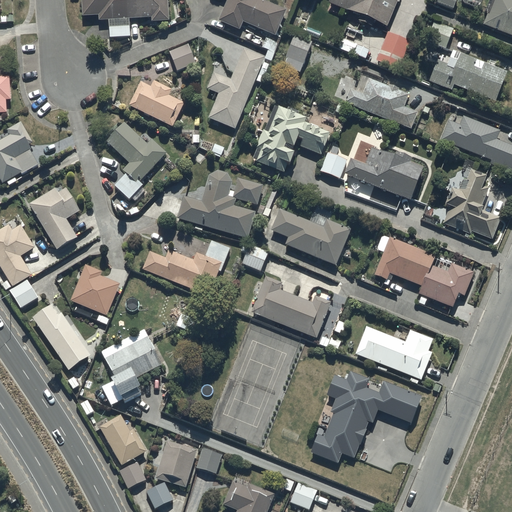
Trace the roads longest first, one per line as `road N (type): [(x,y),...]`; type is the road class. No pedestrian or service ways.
road 1 (residential): [(420,511),(511,295)]
road 2 (trunk): [(0,335),(107,511)]
road 3 (trunk): [(65,511),(0,402)]
